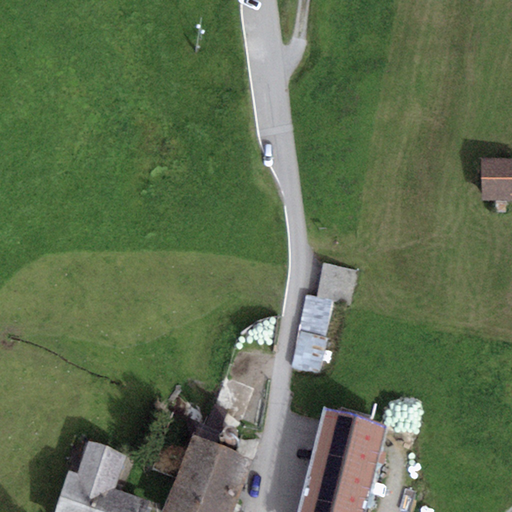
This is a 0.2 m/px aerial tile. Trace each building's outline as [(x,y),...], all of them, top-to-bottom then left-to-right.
[(511,159),(479,162),(481,200),(511,197),(511,159)] [(359,270),(325,263),(319,297),(352,303),(359,270)] [(364,511),(387,425),(324,409),(298,511),(364,511)] [(231,511),(251,457),(192,435),(164,511),(231,511)] [(87,441),(76,474),(70,472),(56,511),(161,511),(165,503),(116,486),(126,454),(87,441)]
